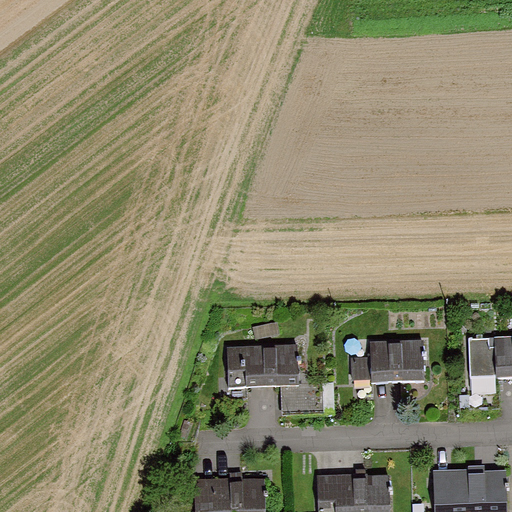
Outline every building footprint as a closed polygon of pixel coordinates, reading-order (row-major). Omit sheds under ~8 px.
[(261,340),(282,337),(280,322),(259,325),(261,340)] [(511,380),(511,338),(496,339),(496,349),(490,349),(490,340),(469,341),(471,395),(498,394),(497,381),(511,380)] [(426,384),(424,342),(371,344),(371,359),(351,359),(352,383),(372,383),(372,385),(426,384)] [(299,384),(298,347),(228,349),(229,390),(282,389),(299,388),(299,384)] [(334,383),(299,384),(299,388),(282,389),(283,418),(336,416),(334,383)] [(434,511),(508,511),(507,472),(485,473),(485,467),(468,468),(468,471),(434,472),(434,511)] [(335,511),(392,511),(391,478),(369,478),(368,476),(318,477),(319,510),(335,510),(335,511)] [(194,481),(195,511),(266,511),(265,481),(243,482),(243,480),(194,481)]
